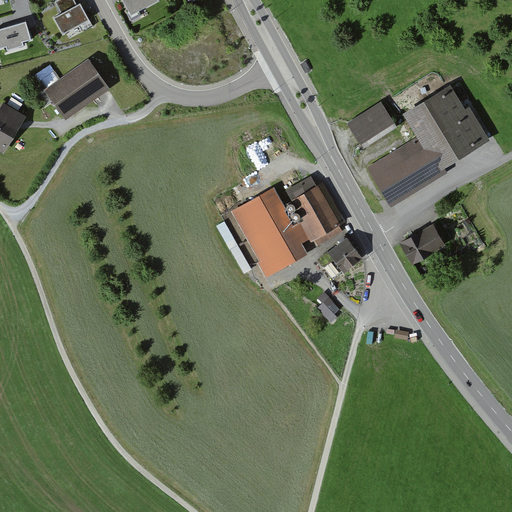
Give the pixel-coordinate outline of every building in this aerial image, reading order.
[(78,7),(74,0),(60,0),(54,4),(60,15),(52,19),(63,39),(90,23),(81,5),(78,7)] [(159,6),(155,0),(122,0),(120,2),(126,13),(125,14),(132,28),(149,18),(146,12),(159,6)] [(0,31),(0,51),(33,42),(28,23),(0,31)] [(89,63),(47,93),(63,116),(105,86),(89,63)] [(418,140),(370,167),(392,205),(446,175),(441,166),(489,140),(471,107),(462,112),(448,87),(402,113),(418,140)] [(382,102),(347,122),(363,148),(397,128),(382,102)] [(2,103),(0,105),(0,150),(22,115),(2,103)] [(275,189),(233,211),(267,274),(309,251),(304,243),(313,238),(317,245),(342,232),(340,226),(345,223),(323,182),(292,198),(303,219),(293,224),(275,189)] [(227,221),(219,224),(232,251),(240,247),(227,221)] [(434,226),(402,243),(413,264),(445,246),(434,226)] [(362,260),(347,243),(330,257),(345,275),(362,260)] [(330,301),(319,310),(331,324),(338,319),(335,315),(339,312),(330,301)]
